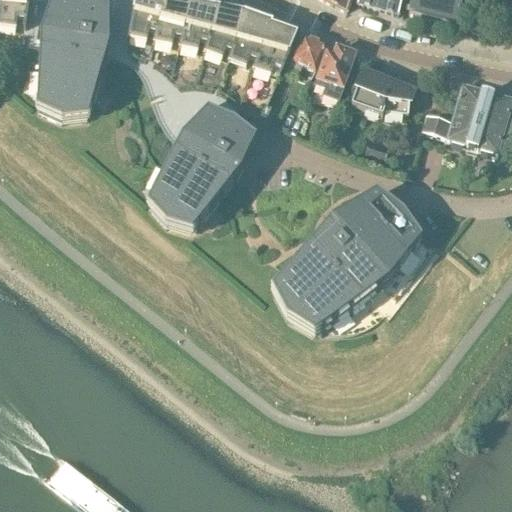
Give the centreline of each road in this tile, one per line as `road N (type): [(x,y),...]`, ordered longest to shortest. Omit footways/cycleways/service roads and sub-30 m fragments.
road 1 (residential): [(260,140),(439,206),(511,203)]
road 2 (tertiary): [(511,74),(353,37),(274,0)]
